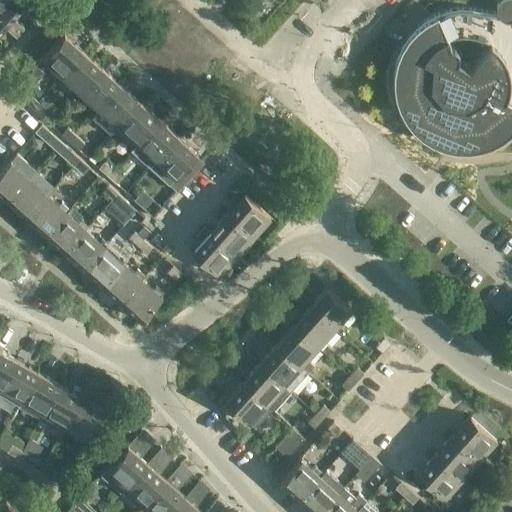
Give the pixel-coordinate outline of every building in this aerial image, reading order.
[(0,0),(0,10),(16,24),(11,18),(19,9),(25,14),(33,5),(30,2),(31,0),(0,0)] [(511,0),(498,0),(498,1),(496,5),(496,12),(489,12),(477,8),(470,7),(460,7),(450,8),(444,9),(435,13),(427,17),(421,20),(414,26),(408,33),(403,39),(400,46),(395,57),(393,65),(392,75),(392,85),(394,94),(396,102),(399,107),(404,117),(409,123),(414,128),(419,132),(424,137),(434,142),(451,147),(460,148),(471,147),(482,145),(490,143),(505,134),(511,127),(511,0)] [(0,10),(0,30),(2,28),(8,33),(16,24),(0,10)] [(63,34),(41,58),(41,57),(12,90),(32,107),(38,101),(28,93),(27,92),(34,84),(33,82),(49,65),(61,75),(82,52),(63,34)] [(101,69),(82,52),(61,75),(79,92),(101,69)] [(119,86),(101,69),(79,92),(98,109),(119,86)] [(138,103),(119,86),(98,109),(117,126),(138,103)] [(46,109),(38,101),(32,107),(40,115),(46,109)] [(157,119),(138,103),(117,126),(136,143),(157,119)] [(157,119),(136,143),(154,160),(176,136),(157,119)] [(40,123),(34,130),(43,138),(49,131),(40,123)] [(70,141),(76,135),(66,126),(60,133),(70,141)] [(70,141),(78,149),(84,142),(76,135),(70,141)] [(176,136),(154,160),(172,176),(167,182),(176,189),(183,182),(175,176),(195,154),(176,136)] [(74,165),(80,159),(59,141),(54,147),(74,165)] [(82,172),(88,166),(80,159),(74,165),(82,172)] [(9,160),(0,170),(0,195),(7,202),(29,178),(9,160)] [(107,175),(113,168),(104,160),(98,166),(107,175)] [(107,175),(115,182),(121,175),(113,168),(107,175)] [(29,178),(7,202),(26,218),(47,194),(29,178)] [(111,199),(117,192),(107,183),(102,190),(111,199)] [(119,206),(125,199),(117,192),(111,199),(119,206)] [(243,193),(235,202),(226,213),(252,236),(253,236),(248,232),(257,222),(261,225),(269,217),(243,193)] [(47,194),(26,218),(45,235),(66,211),(47,194)] [(136,200),(153,215),(160,208),(152,201),(151,202),(142,194),(136,200)] [(66,211),(45,235),(64,252),(85,228),(66,211)] [(252,236),(226,213),(209,231),(235,255),(236,254),(232,250),(241,240),(245,244),(252,236)] [(85,228),(64,252),(83,269),(104,245),(85,228)] [(143,238),(136,231),(134,229),(128,236),(137,245),(143,238)] [(235,255),(209,231),(192,250),(214,270),(224,259),(228,263),(235,255)] [(152,246),(143,238),(137,245),(146,252),(152,246)] [(104,245),(83,269),(101,286),(123,262),(104,245)] [(123,262),(101,286),(120,302),(142,279),(123,262)] [(181,272),(172,264),(166,270),(175,279),(181,272)] [(142,279),(120,302),(140,320),(161,296),(142,279)] [(325,288),(308,307),(332,328),(350,309),(325,288)] [(332,328),(308,307),(291,326),(316,347),(332,328)] [(316,347),(291,326),(275,344),(299,366),(316,347)] [(382,352),(390,343),(383,337),(375,346),(382,352)] [(299,366),(275,344),(258,363),(282,385),(299,366)] [(0,384),(15,359),(0,350),(0,384)] [(37,372),(15,359),(0,384),(0,396),(17,406),(21,400),(37,372)] [(349,373),(355,366),(349,361),(343,368),(349,373)] [(282,385),(258,363),(241,382),(265,403),(282,385)] [(355,382),(366,370),(359,364),(348,377),(355,382)] [(59,385),(37,372),(21,400),(42,412),(59,385)] [(355,382),(348,377),(341,384),(348,390),(355,382)] [(265,403),(241,382),(224,401),(248,423),(265,403)] [(81,397),(59,385),(42,412),(64,425),(81,397)] [(103,411),(81,397),(64,425),(87,438),(103,411)] [(307,406),(315,413),(315,414),(321,420),(329,410),(323,405),(320,408),(311,401),(307,406)] [(470,414),(470,415),(453,434),(478,457),(479,457),(475,453),(485,443),(489,446),(496,438),(494,437),(498,433),(505,440),(508,437),(508,434),(502,428),(478,405),(470,414)] [(321,420),(315,414),(307,422),(314,428),(321,420)] [(336,435),(342,429),(333,421),(327,427),(336,435)] [(287,457),(304,439),(291,428),(275,446),(287,457)] [(3,430),(0,435),(0,446),(17,456),(21,448),(25,442),(3,430)] [(478,457),(453,434),(436,453),(461,476),(462,475),(459,472),(468,461),(472,465),(478,457)] [(146,462),(126,445),(106,468),(125,485),(146,462)] [(371,455),(363,447),(357,454),(356,453),(350,460),(358,468),(354,473),(355,473),(371,455)] [(21,448),(17,456),(27,462),(31,455),(21,448)] [(461,476),(436,453),(418,473),(440,492),(451,480),(455,483),(461,476)] [(371,455),(355,473),(363,481),(374,469),(374,470),(380,463),(371,455)] [(301,457),(280,481),(299,498),(320,474),(301,457)] [(165,479),(146,462),(125,485),(144,502),(165,479)] [(50,476),(61,482),(66,474),(55,468),(50,476)] [(320,474),(299,498),(314,511),(320,511),(339,491),(320,474)] [(169,511),(184,496),(165,479),(144,502),(154,511),(169,511)] [(403,495),(409,489),(400,481),(394,488),(403,495)] [(412,503),(418,497),(409,489),(403,495),(412,503)] [(339,491),(320,511),(353,511),(358,508),(365,499),(358,492),(350,501),(339,491)] [(201,511),(184,496),(169,511),(201,511)] [(0,511),(17,511),(5,501),(0,506),(0,511)]
